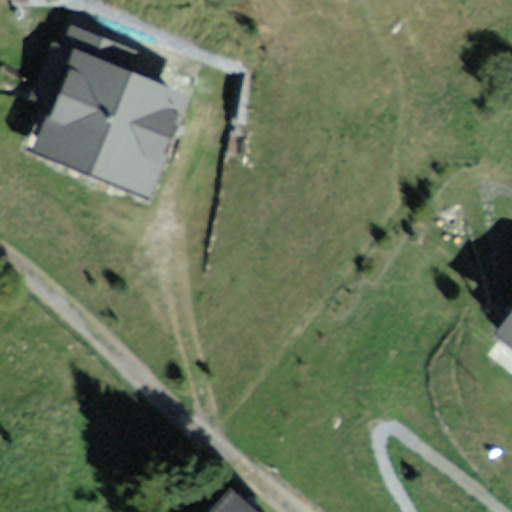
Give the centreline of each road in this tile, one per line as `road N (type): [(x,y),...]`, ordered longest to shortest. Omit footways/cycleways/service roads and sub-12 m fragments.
road 1 (track): [(297,511),(0,255)]
road 2 (track): [(407,511),(373,441),(386,423),(500,511)]
